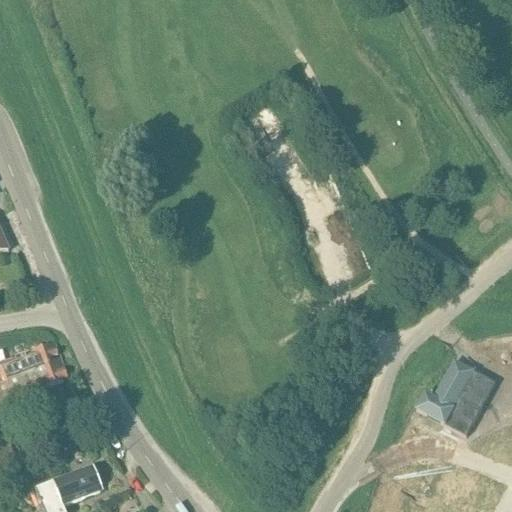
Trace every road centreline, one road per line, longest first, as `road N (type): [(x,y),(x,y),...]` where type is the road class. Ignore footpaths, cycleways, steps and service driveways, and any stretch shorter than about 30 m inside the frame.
road 1 (residential): [(321,511),(406,348),(511,253)]
road 2 (track): [(398,360),(353,318),(305,205),(259,131)]
road 3 (tertiary): [(187,511),(116,418),(67,311)]
road 4 (tertiary): [(67,311),(0,147)]
